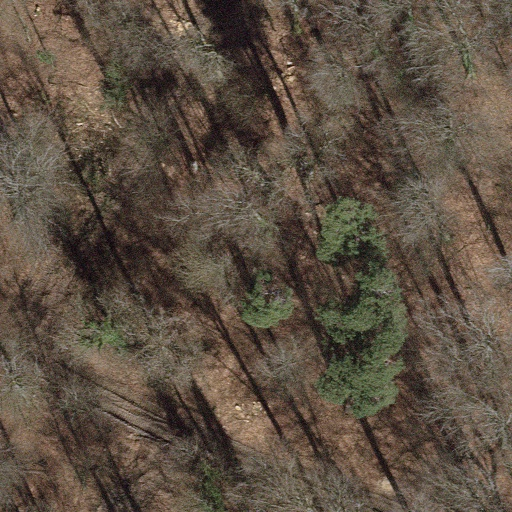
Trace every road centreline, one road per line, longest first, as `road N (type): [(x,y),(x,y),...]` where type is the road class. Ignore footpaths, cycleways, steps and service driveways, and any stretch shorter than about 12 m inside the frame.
road 1 (track): [(374,511),(0,325)]
road 2 (track): [(21,511),(57,357)]
